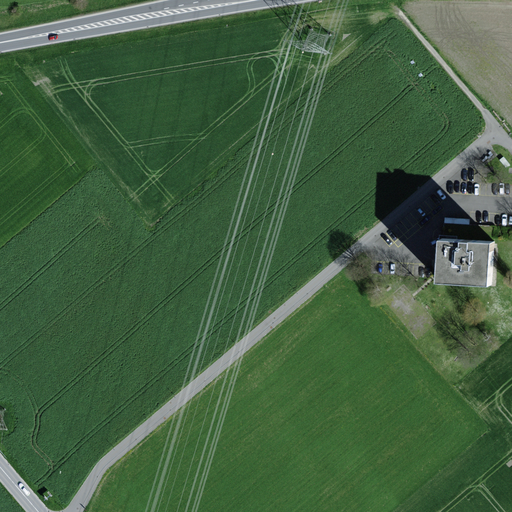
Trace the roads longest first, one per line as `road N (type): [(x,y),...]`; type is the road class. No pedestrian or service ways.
road 1 (residential): [(71,511),(106,459),(481,143),(498,138),(511,146)]
road 2 (primary): [(228,0),(0,42)]
road 3 (unknown): [(498,138),(393,7)]
